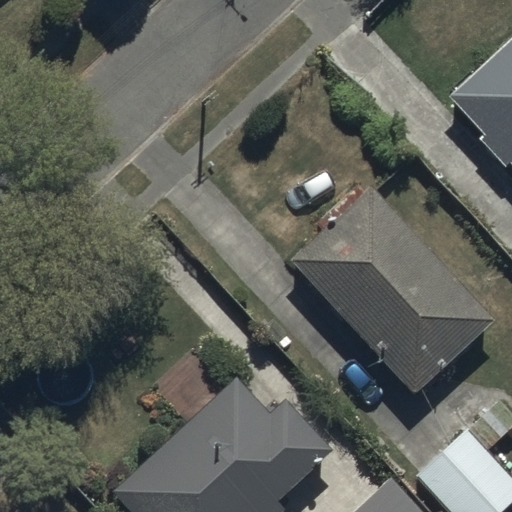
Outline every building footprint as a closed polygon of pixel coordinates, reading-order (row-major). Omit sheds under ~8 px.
[(511,43),(445,109),(511,177),(511,43)] [(370,196),(289,267),(413,405),(494,331),(370,196)] [(111,503),(120,511),(271,511),(330,457),(281,408),(268,420),(232,384),(111,503)] [(511,434),(511,423),(501,409),(417,476),(445,511),(509,511),(511,510),(511,489),(485,456),(511,434)] [(417,511),(389,480),(352,511),(417,511)]
